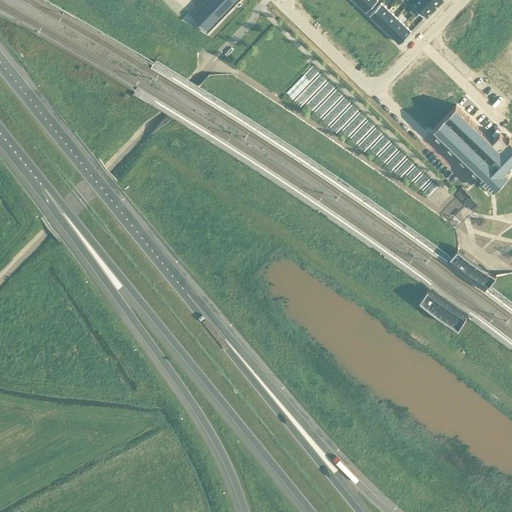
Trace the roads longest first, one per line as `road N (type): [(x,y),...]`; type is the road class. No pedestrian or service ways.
road 1 (trunk): [(44,188),(311,511)]
road 2 (trunk): [(44,188),(211,434),(245,511)]
road 3 (trunk): [(185,297),(0,66)]
road 4 (trunk): [(387,511),(185,297)]
road 5 (trunk): [(359,511),(185,297)]
road 6 (residential): [(375,89),(278,0)]
road 7 (residential): [(470,178),(375,89)]
